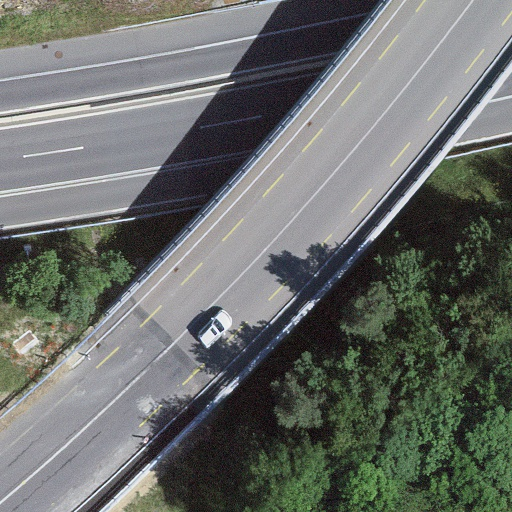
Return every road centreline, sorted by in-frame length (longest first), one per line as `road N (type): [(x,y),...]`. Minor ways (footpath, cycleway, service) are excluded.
road 1 (secondary): [(473,0),(271,244),(0,504)]
road 2 (trunk): [(511,0),(0,96)]
road 3 (trunk): [(0,178),(306,108)]
road 4 (trunk): [(0,159),(306,108)]
road 5 (trunk): [(306,108),(511,63)]
